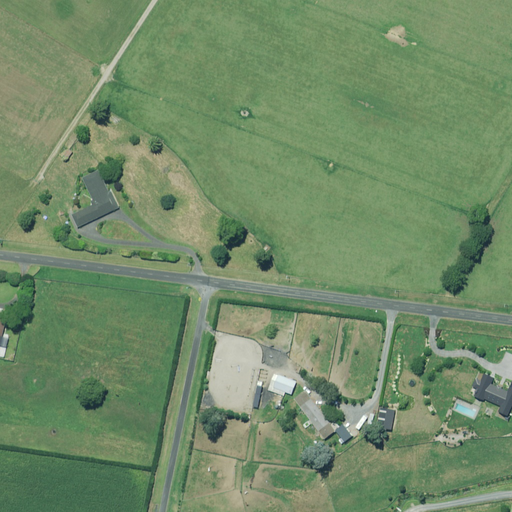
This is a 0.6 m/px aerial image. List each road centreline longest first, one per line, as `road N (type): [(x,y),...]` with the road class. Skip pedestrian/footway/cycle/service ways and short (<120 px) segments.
road 1 (unclassified): [(208,281),(511,320)]
road 2 (unclassified): [(208,281),(160,511)]
road 3 (unclassified): [(0,254),(208,281)]
